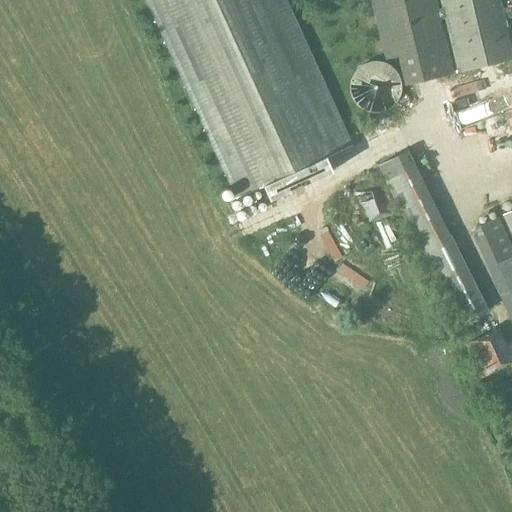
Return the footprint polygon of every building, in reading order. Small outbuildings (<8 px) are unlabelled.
[(142,0),(153,24),(156,23),(165,43),(162,44),(193,112),(196,111),(205,131),(202,132),(223,178),(226,177),(236,199),(263,187),(270,201),(332,173),(325,158),(352,146),(342,124),(345,123),(324,77),(321,78),(312,58),(315,57),(288,0),(142,0)] [(432,0),(440,0),(459,73),(511,60),(511,49),(500,0),(366,0),(381,58),(398,54),(406,86),(451,75),(432,0)] [(350,86),(350,88),(350,90),(350,92),(351,94),(351,96),(352,98),(353,100),(354,101),(355,103),(358,106),(359,108),(363,110),(364,111),(366,112),(368,113),(372,114),(376,114),(380,114),(382,113),(384,113),(386,112),(390,110),(391,109),(393,108),(395,106),(396,105),(397,103),(398,101),(399,100),(400,98),(401,96),(402,94),(402,92),(402,90),(402,88),(402,86),(402,84),(402,82),(401,80),(400,78),(399,74),(398,73),(395,69),(393,68),(392,67),(388,64),(387,64),(385,63),(383,62),(379,62),(377,61),(373,62),(369,63),(367,63),(365,64),(361,66),(360,67),(358,69),(357,70),(355,72),(354,74),(353,76),(352,78),(351,80),(351,82),(350,84),(350,86)] [(379,166),(386,182),(458,327),(489,311),(417,167),(416,168),(409,152),(379,166)] [(349,222),(375,216),(367,183),(341,189),(349,222)] [(511,212),(503,216),(511,236),(511,212)] [(511,254),(495,219),(467,234),(511,327),(511,254)] [(511,363),(511,356),(499,328),(465,344),(480,379),(511,363)] [(511,388),(505,371),(483,380),(494,406),(511,398),(511,388)]
